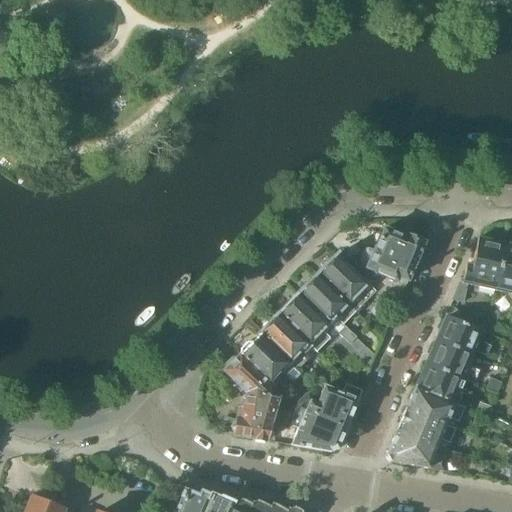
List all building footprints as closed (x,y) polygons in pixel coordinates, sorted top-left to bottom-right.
[(394,310),(422,243),(421,237),(414,234),(408,237),(407,238),(400,236),(383,229),(374,249),(373,249),(372,252),(366,249),(363,250),(358,261),(360,263),(359,265),(356,265),(354,273),(375,292),(394,310)] [(494,291),(504,244),(477,238),(471,268),(465,267),(462,283),(459,283),(451,300),(461,303),(465,285),(494,291)] [(511,245),(504,244),(494,291),(511,295),(511,245)] [(375,292),(354,273),(344,263),(336,254),(316,275),(355,312),(357,315),(365,307),(362,305),(375,292)] [(342,325),(355,312),(316,275),(296,295),(371,363),(373,356),(355,339),(356,338),(342,325)] [(371,363),(296,295),(277,314),(316,352),(328,339),(331,342),(333,338),(352,357),(368,370),(371,363)] [(489,312),(486,323),(495,327),(497,314),(489,312)] [(316,352),(277,314),(257,335),(258,336),(295,372),(307,360),(310,362),(318,353),(316,352)] [(363,321),(381,339),(385,331),(369,315),(363,321)] [(440,330),(436,341),(471,356),(473,352),(485,357),(490,346),(477,341),(481,332),(478,331),(446,317),(445,318),(442,320),(439,327),(440,330)] [(258,336),(238,355),(270,386),(275,391),(287,379),(290,382),(298,374),(295,372),(258,336)] [(425,366),(461,381),(473,386),(480,370),(467,365),(471,356),(436,341),(435,342),(432,344),(429,351),(430,354),(425,366)] [(267,397),(270,386),(238,355),(222,372),(245,394),(242,411),(237,410),(235,420),(236,421),(230,427),(233,437),(253,440),(253,441),(264,443),(277,397),(275,397),(275,399),(267,397)] [(360,364),(352,357),(347,363),(355,370),(360,364)] [(420,379),(416,388),(463,409),(469,394),(458,389),(461,381),(425,366),(422,368),(419,375),(420,379)] [(501,383),(500,382),(490,378),(485,390),(496,395),(501,383)] [(304,410),(303,412),(345,428),(359,392),(344,385),(341,392),(322,385),(317,398),(315,403),(308,400),(304,410)] [(463,409),(416,388),(413,387),(404,410),(454,430),(463,409)] [(304,410),(308,400),(315,403),(317,398),(308,390),(296,402),(304,410)] [(486,419),(491,408),(489,407),(479,403),(475,414),(486,419)] [(303,412),(304,410),(298,408),(294,410),(288,425),(297,429),(290,446),(330,453),(336,451),(345,428),(303,412)] [(449,444),(454,430),(404,410),(396,432),(437,448),(446,452),(449,444)] [(437,448),(396,432),(385,458),(388,463),(442,471),(439,462),(431,462),(437,448)] [(200,511),(207,495),(199,492),(199,493),(187,488),(183,490),(172,511),(200,511)] [(209,493),(207,495),(200,511),(229,511),(234,502),(222,496),(217,496),(209,493)] [(31,498),(25,511),(61,511),(63,510),(52,506),(55,498),(45,494),(42,502),(31,498)] [(229,511),(267,511),(269,508),(256,502),(252,503),(246,500),(244,503),(235,499),(234,502),(229,511)]
